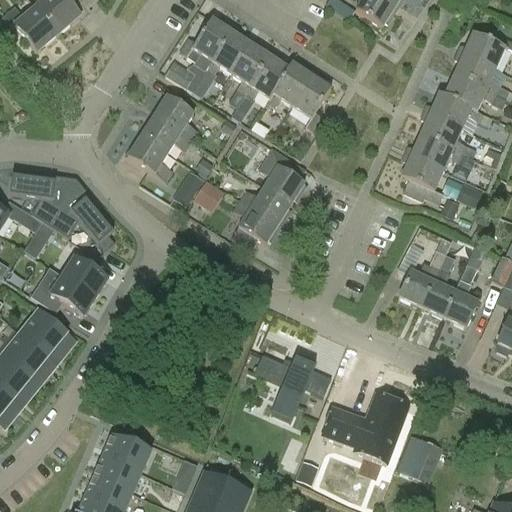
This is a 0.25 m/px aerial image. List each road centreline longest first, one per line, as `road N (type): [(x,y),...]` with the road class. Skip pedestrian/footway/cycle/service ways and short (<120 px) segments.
road 1 (residential): [(0,475),(46,428),(94,359),(164,238)]
road 2 (residential): [(511,401),(316,322)]
road 3 (residential): [(316,322),(230,282),(164,238)]
road 4 (residential): [(83,117),(162,0)]
road 5 (residential): [(316,322),(365,200)]
road 6 (residential): [(164,238),(76,154)]
